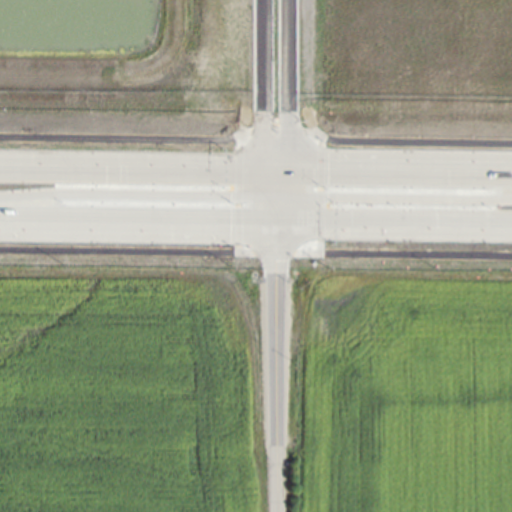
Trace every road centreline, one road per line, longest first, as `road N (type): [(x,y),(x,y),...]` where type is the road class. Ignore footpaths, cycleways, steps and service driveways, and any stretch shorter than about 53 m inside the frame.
road 1 (tertiary): [(264,169),(0,165)]
road 2 (tertiary): [(0,195),(263,190)]
road 3 (tertiary): [(0,219),(263,223)]
road 4 (residential): [(273,252),(275,511)]
road 5 (tertiary): [(285,224),(511,226)]
road 6 (tertiary): [(511,198),(320,197),(286,205)]
road 7 (tertiary): [(511,170),(287,169)]
road 8 (residential): [(263,0),(264,169)]
road 9 (residential): [(287,169),(286,0)]
